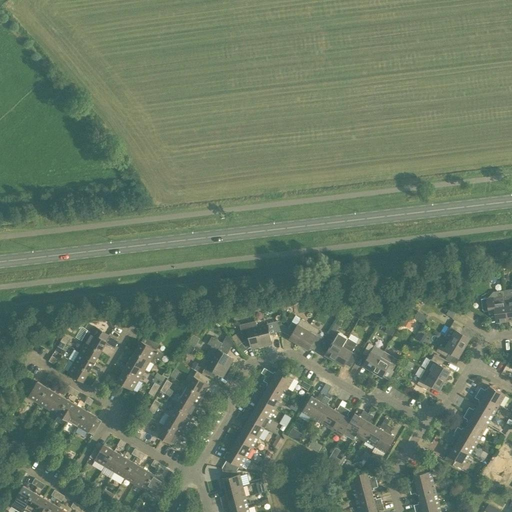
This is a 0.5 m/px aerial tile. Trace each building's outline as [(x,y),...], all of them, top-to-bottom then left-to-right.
[(495,321),(507,320),(504,291),(492,292),(493,297),(486,298),(488,314),(494,313),(495,321)] [(414,311),(412,318),(421,321),(424,314),(414,311)] [(411,325),(414,320),(406,316),(404,320),(411,325)] [(289,338),(298,343),(310,324),(301,318),(297,325),(292,321),(285,333),(290,336),(289,338)] [(261,343),(257,327),(255,320),(239,324),(241,330),(243,341),(249,340),(251,346),(261,343)] [(444,336),(449,339),(464,348),(469,338),(460,332),(463,327),(453,321),(444,336)] [(267,325),(257,327),(261,343),(271,341),(270,335),(276,333),(273,322),(267,323),(267,325)] [(319,329),(310,324),(298,343),(308,349),(309,347),(314,350),(322,337),(317,333),(319,329)] [(394,330),(388,326),(385,332),(391,336),(394,330)] [(85,342),(101,351),(106,343),(114,348),(119,341),(109,335),(94,327),(91,332),(88,330),(82,340),(85,342)] [(336,331),(331,328),(328,334),(332,337),(336,331)] [(73,336),(78,339),(81,331),(77,329),(73,336)] [(420,341),(424,334),(419,331),(415,338),(420,341)] [(325,354),(334,360),(347,337),(338,332),(333,341),(327,338),(320,349),(326,353),(325,354)] [(237,346),(242,343),(236,333),(231,336),(237,346)] [(194,345),(197,337),(191,335),(188,343),(194,345)] [(141,341),(135,351),(150,360),(155,363),(157,361),(158,362),(163,353),(156,349),(159,345),(144,336),(141,341)] [(211,346),(206,354),(212,358),(226,366),(232,357),(226,354),(230,349),(221,344),(222,343),(211,337),(207,343),(211,346)] [(357,343),(347,337),(334,360),(343,365),(344,364),(350,367),(357,355),(351,352),(357,343)] [(458,357),(464,348),(449,339),(444,348),(439,345),(435,351),(446,357),(449,352),(458,357)] [(62,349),(65,344),(60,341),(57,346),(62,349)] [(101,351),(85,342),(79,352),(95,361),(101,351)] [(362,365),(372,371),(380,356),(371,351),(374,346),(369,343),(362,353),(368,356),(362,365)] [(150,360),(135,351),(129,361),(144,370),(150,360)] [(384,351),(380,356),(372,371),(381,376),(387,367),(392,370),(398,360),(393,357),(393,356),(384,351)] [(95,361),(79,352),(73,362),(89,371),(95,361)] [(436,363),(430,372),(445,380),(450,371),(441,365),(444,360),(434,354),(430,360),(436,363)] [(54,364),(56,360),(57,359),(52,356),(48,361),(54,364)] [(226,366),(212,358),(207,367),(206,366),(202,371),(213,377),(216,372),(221,375),(226,366)] [(409,369),(411,362),(403,358),(400,365),(409,369)] [(144,370),(129,361),(123,370),(139,380),(144,370)] [(83,381),(89,371),(73,362),(67,372),(83,381)] [(191,368),(196,371),(200,365),(194,362),(191,368)] [(507,376),(511,369),(506,366),(502,373),(507,376)] [(297,380),(278,369),(275,374),(264,368),(261,373),(266,375),(287,388),(291,391),(297,380)] [(171,372),(166,369),(163,375),(167,378),(171,372)] [(133,390),(139,380),(123,370),(117,381),(133,390)] [(196,371),(187,386),(203,395),(209,385),(199,379),(202,374),(196,371)] [(439,390),(445,380),(430,372),(425,381),(420,378),(416,383),(427,390),(430,384),(439,390)] [(49,373),(45,379),(51,382),(54,376),(49,373)] [(266,389),(282,398),(287,388),(266,375),(263,380),(269,384),(266,389)] [(56,385),(59,380),(54,376),(51,382),(56,385)] [(166,380),(163,385),(169,388),(172,383),(166,380)] [(28,397),(38,403),(48,387),(37,381),(28,397)] [(300,386),(307,390),(310,385),(303,381),(300,386)] [(155,382),(152,388),(157,391),(160,385),(155,382)] [(325,384),(320,393),(325,396),(330,387),(325,384)] [(68,385),(65,390),(70,393),(74,388),(68,385)] [(165,394),(169,388),(163,385),(160,391),(165,394)] [(480,387),(477,392),(499,405),(505,395),(489,385),(486,391),(480,387)] [(203,395),(187,386),(181,396),(197,405),(203,395)] [(48,409),(57,393),(48,387),(38,403),(48,409)] [(76,396),(79,391),(74,388),(70,393),(76,396)] [(154,396),(157,391),(152,388),(148,393),(154,396)] [(254,395),(276,408),(282,398),(266,389),(263,394),(257,390),(254,395)] [(478,406),(493,415),(499,405),(477,392),(474,397),(480,401),(478,406)] [(58,414),(67,399),(57,393),(48,409),(58,414)] [(302,411),(312,417),(325,396),(320,393),(316,399),(311,396),(302,411)] [(322,423),(331,407),(326,405),(332,395),(328,393),(326,396),(325,396),(312,417),(322,423)] [(254,408),(270,418),(276,408),(254,395),(251,400),(257,404),(254,408)] [(90,405),(93,400),(88,396),(85,402),(90,405)] [(197,405),(181,396),(175,405),(191,415),(197,405)] [(68,420),(77,405),(67,399),(58,414),(55,420),(65,425),(68,420)] [(155,400),(152,405),(157,408),(160,403),(155,400)] [(332,429),(344,407),(347,403),(342,400),(336,410),(331,407),(322,423),(332,429)] [(77,426),(87,410),(77,405),(68,420),(77,426)] [(154,413),(157,408),(152,405),(149,410),(154,413)] [(191,415),(175,405),(170,415),(185,424),(191,415)] [(466,412),(487,425),(493,415),(478,406),(475,410),(469,407),(466,412)] [(344,407),(332,429),(342,435),(345,429),(351,419),(346,416),(349,410),(344,407)] [(243,415),(264,427),(270,418),(254,408),(252,413),(246,410),(243,415)] [(97,416),(87,410),(77,426),(93,435),(96,430),(91,426),(97,416)] [(345,429),(355,435),(368,413),(363,410),(359,416),(354,413),(351,419),(345,429)] [(365,440),(374,425),(369,422),(375,413),(370,410),(368,413),(355,435),(365,440)] [(466,425),(481,434),(487,425),(466,412),(463,417),(469,420),(466,425)] [(285,414),(279,423),(285,427),(291,417),(285,414)] [(185,424),(170,415),(164,425),(179,434),(185,424)] [(243,415),(240,420),(246,423),(243,428),(258,437),(264,427),(243,415)] [(375,446),(387,425),(389,421),(385,418),(379,428),(374,425),(365,440),(375,446)] [(142,422),(138,428),(144,431),(147,425),(142,422)] [(173,444),(179,434),(164,425),(158,435),(173,444)] [(392,428),(387,425),(375,446),(385,452),(394,437),(389,434),(392,428)] [(454,431),(476,444),(481,434),(466,425),(463,430),(457,426),(454,431)] [(231,434),(252,447),(258,437),(243,428),(240,433),(234,429),(231,434)] [(302,433),(292,428),(288,434),(298,440),(302,433)] [(454,445),(470,454),(476,444),(454,431),(451,436),(457,440),(454,445)] [(270,432),(266,438),(276,446),(281,440),(270,432)] [(231,448),(247,457),(252,447),(231,434),(228,439),(234,443),(231,448)] [(123,448),(126,443),(120,439),(117,445),(123,448)] [(95,446),(89,456),(105,466),(114,450),(104,444),(101,449),(95,446)] [(464,464),(470,454),(454,445),(451,450),(450,449),(444,460),(456,467),(459,461),(464,464)] [(135,448),(131,453),(137,456),(140,451),(135,448)] [(227,459),(222,468),(237,470),(239,466),(241,467),(247,457),(231,448),(228,452),(227,452),(224,457),(227,459)] [(114,450),(105,466),(114,472),(124,456),(114,450)] [(142,460),(145,454),(140,451),(137,456),(142,460)] [(124,456),(114,472),(124,477),(133,462),(124,456)] [(348,469),(352,461),(344,456),(339,464),(348,469)] [(151,465),(156,468),(160,463),(154,459),(151,465)] [(133,462),(124,477),(134,483),(143,468),(133,462)] [(143,468),(134,483),(144,489),(153,473),(143,468)] [(238,474),(237,470),(222,468),(224,478),(221,478),(222,485),(224,484),(225,490),(243,485),(240,474),(238,474)] [(408,483),(409,488),(433,482),(430,470),(413,475),(414,481),(408,483)] [(349,476),(352,487),(376,481),(375,475),(368,477),(366,471),(349,476)] [(163,479),(153,473),(144,489),(159,498),(162,493),(157,490),(163,479)] [(35,478),(31,483),(37,486),(40,481),(35,478)] [(42,489),(45,484),(40,481),(37,486),(42,489)] [(255,483),(258,493),(266,491),(263,481),(255,483)] [(376,481),(352,487),(355,498),(372,494),(371,488),(378,487),(376,481)] [(419,498),(436,493),(433,482),(409,488),(411,494),(417,492),(419,498)] [(21,511),(24,507),(33,491),(23,485),(11,506),(20,511),(21,511)] [(221,502),(245,496),(243,485),(225,490),(227,495),(220,497),(221,502)] [(54,489),(51,495),(56,498),(59,492),(54,489)] [(32,511),(34,511),(43,497),(33,491),(24,507),(32,511)] [(62,501),(65,496),(59,492),(56,498),(62,501)] [(415,510),(439,504),(436,493),(419,498),(420,503),(413,505),(415,510)] [(372,494),(355,498),(358,509),(382,503),(380,497),(374,499),(372,494)] [(231,511),(248,507),(245,496),(221,502),(223,508),(229,506),(231,511)] [(47,511),(53,503),(43,497),(34,511),(47,511)] [(74,501),(71,506),(76,509),(79,504),(74,501)] [(61,511),(63,509),(53,503),(47,511),(61,511)] [(382,503),(358,509),(358,511),(376,511),(377,510),(383,509),(382,503)] [(486,503),(483,510),(486,511),(500,511),(501,511),(486,503)]
